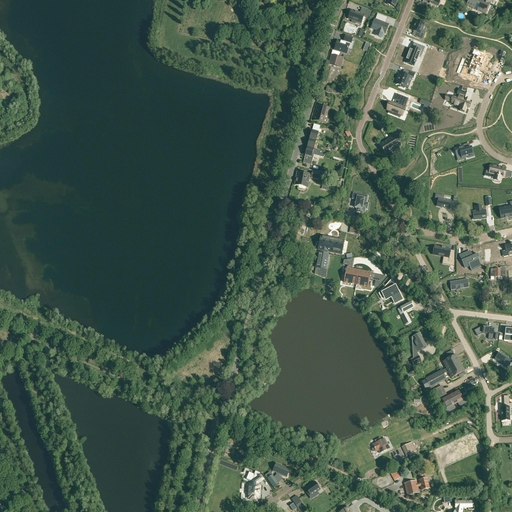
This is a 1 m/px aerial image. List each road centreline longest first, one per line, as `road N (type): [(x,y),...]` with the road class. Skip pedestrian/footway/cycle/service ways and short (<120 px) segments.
road 1 (unclassified): [(220,420),(341,0)]
road 2 (residential): [(404,228),(358,134),(411,0)]
road 3 (track): [(77,511),(27,366),(31,344),(0,326)]
road 4 (unclassified): [(410,511),(364,483),(220,420)]
